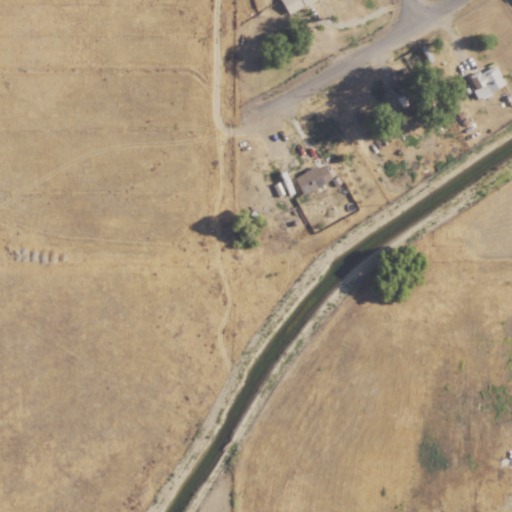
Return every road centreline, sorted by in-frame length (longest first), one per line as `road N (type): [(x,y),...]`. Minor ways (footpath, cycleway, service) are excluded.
road 1 (residential): [(0,205),(254,119),(462,0)]
road 2 (residential): [(234,0),(235,126)]
